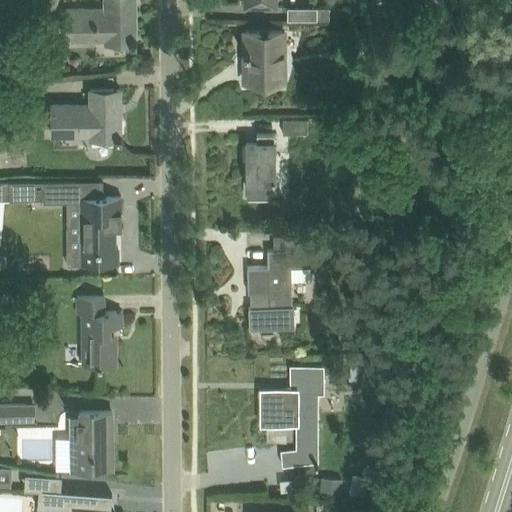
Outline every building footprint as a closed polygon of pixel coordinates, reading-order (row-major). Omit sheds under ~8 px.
[(128,0),(105,0),(105,6),(67,7),(67,38),(105,38),(105,42),(136,41),(136,16),(128,16),(128,0)] [(317,6),(317,17),(329,17),(329,6),(317,6)] [(282,81),(282,29),(246,29),(246,49),(244,49),(244,53),(249,53),(249,65),(246,65),(246,81),(282,81)] [(395,74),(395,60),(381,59),(381,74),(395,74)] [(414,73),(413,63),(404,63),(404,73),(414,73)] [(30,78),(0,80),(0,99),(32,97),(30,78)] [(52,102),(52,134),(91,134),(91,138),(121,137),(121,113),(113,114),(113,87),(90,87),(90,102),(52,102)] [(307,119),(283,119),(283,132),(307,132),(307,119)] [(275,197),(274,133),(257,132),(257,133),(261,133),(261,142),(246,142),(247,197),(275,197)] [(43,200),(67,200),(67,178),(43,179),(43,197),(43,200)] [(9,198),(43,197),(43,179),(9,179),(9,198)] [(80,195),(81,231),(81,247),(76,247),(76,263),(120,263),(120,246),(116,246),(116,226),(121,226),(121,227),(122,227),(122,216),(121,216),(121,209),(122,209),(122,195),(80,195)] [(331,245),(331,227),(327,227),(314,227),(314,246),(327,245),(331,245)] [(268,265),(248,265),(248,291),(250,291),(254,291),(254,305),(250,305),(249,305),(249,327),(294,326),(294,304),(293,304),(292,304),(291,266),(310,265),(311,265),(310,247),(301,247),(291,247),(274,248),(267,248),(268,265)] [(81,311),(81,363),(117,362),(116,331),(110,331),(110,324),(122,324),(122,310),(104,310),(104,295),(76,295),(75,312),(81,311)] [(359,364),(351,363),(349,377),(357,378),(359,364)] [(282,464),(318,460),(319,392),(324,392),(324,364),(291,364),(290,388),(261,388),(261,422),(265,422),(265,423),(270,423),(270,422),(296,422),(296,446),(281,448),(282,464)] [(0,403),(0,419),(34,419),(34,403),(0,403)] [(72,435),(72,466),(112,467),(112,466),(108,466),(108,437),(112,437),(112,410),(80,410),(80,407),(70,407),(69,413),(77,413),(77,435),(72,435)] [(295,444),(294,422),(282,423),(283,445),(295,444)] [(20,456),(21,439),(1,438),(1,456),(20,456)] [(0,483),(11,484),(12,465),(0,464),(0,483)] [(342,478),(320,476),(319,492),(340,494),(342,478)] [(115,511),(116,507),(111,506),(112,491),(61,487),(44,486),(43,501),(73,503),(73,508),(72,511),(115,511)] [(333,500),(318,500),(318,510),(333,510),(333,500)]
